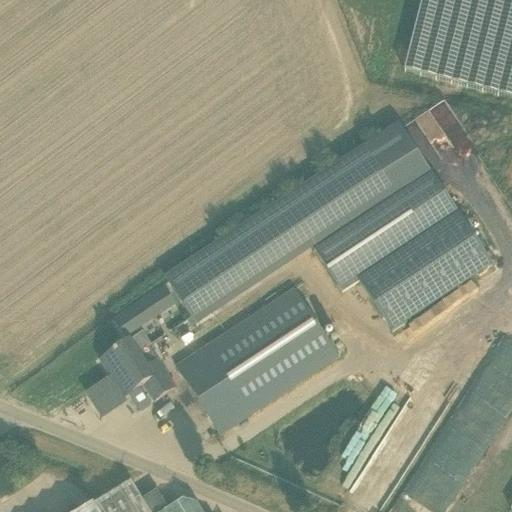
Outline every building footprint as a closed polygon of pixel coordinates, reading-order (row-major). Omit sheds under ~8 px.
[(511,0),(408,0),(386,90),(511,121),(511,0)] [(431,174),(313,250),(342,295),(359,284),(392,334),(493,268),(431,174)] [(196,328),(214,315),(182,266),(163,278),(196,328)] [(163,288),(150,296),(162,315),(175,306),(163,288)] [(176,369),(207,416),(220,436),(339,359),(295,291),(176,369)] [(147,370),(129,343),(101,362),(118,388),(121,386),(128,397),(144,386),(155,403),(175,389),(157,363),(147,370)] [(201,511),(197,505),(192,504),(183,501),(174,507),(169,510),(157,491),(142,500),(131,483),(92,507),(91,505),(79,511),(201,511)]
